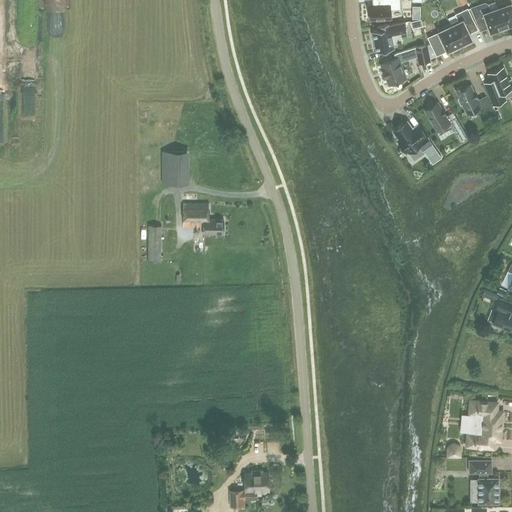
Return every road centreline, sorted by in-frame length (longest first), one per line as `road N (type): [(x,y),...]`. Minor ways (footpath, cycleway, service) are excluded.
road 1 (unclassified): [(312,511),(291,269),(280,216),(222,59),(213,0)]
road 2 (residential): [(350,0),(363,72),(383,106),(458,61),(511,41)]
